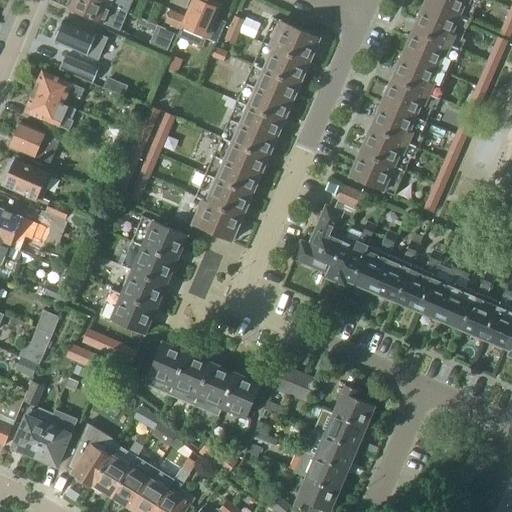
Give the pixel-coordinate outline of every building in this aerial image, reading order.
[(74,0),(70,10),(104,25),(120,32),(129,11),(103,0),(74,0)] [(103,0),(129,11),(134,1),(130,0),(103,0)] [(173,0),(172,2),(187,8),(190,0),(173,0)] [(180,30),(178,38),(203,49),(222,4),(211,0),(193,0),(186,18),(181,31),(180,30)] [(426,0),(425,3),(470,23),(478,6),(481,7),(484,0),(426,0)] [(470,23),(425,3),(404,53),(449,73),(455,59),(458,60),(466,40),(463,39),(470,23)] [(170,11),(165,24),(180,30),(181,31),(186,18),(186,17),(170,11)] [(237,14),(230,40),(241,43),(248,17),(237,14)] [(264,41),(311,61),(321,38),(274,18),(264,41)] [(137,24),(155,32),(150,45),(167,53),(175,35),(166,31),(166,30),(140,19),(137,24)] [(509,37),(511,30),(511,23),(505,20),(499,32),(509,37)] [(57,41),(89,56),(99,61),(103,51),(108,40),(66,21),(57,41)] [(497,37),(492,49),(502,53),(507,41),(497,37)] [(254,64),(301,84),(311,61),(264,41),(254,64)] [(492,49),(487,61),(497,66),(502,53),(492,49)] [(449,73),(404,53),(382,103),(417,118),(426,122),(432,107),(437,109),(445,89),(442,88),(449,73)] [(61,71),(92,85),(99,70),(68,56),(61,71)] [(497,66),(487,61),(481,74),(491,78),(497,66)] [(237,102),(285,122),(301,84),(254,64),(237,102)] [(84,90),(44,73),(36,92),(65,105),(69,95),(80,100),(84,90)] [(491,78),(481,74),(476,86),(486,90),(491,78)] [(476,86),(471,98),(481,102),(486,90),(476,86)] [(65,105),(36,92),(27,112),(70,131),(75,122),(72,121),(76,110),(65,106),(65,105)] [(481,102),(471,98),(466,110),(475,114),(481,102)] [(221,139),(269,160),(285,122),(237,102),(221,139)] [(426,122),(417,118),(382,103),(361,153),(395,168),(405,172),(411,157),(415,158),(423,138),(420,137),(426,122)] [(126,165),(110,202),(120,206),(161,111),(150,106),(143,124),(141,127),(138,136),(126,165)] [(470,127),(475,114),(466,110),(460,122),(470,127)] [(138,201),(174,117),(165,112),(128,197),(138,201)] [(126,120),(122,129),(125,131),(138,136),(141,127),(126,120)] [(455,135),(465,139),(470,127),(460,122),(455,135)] [(21,124),(11,147),(37,158),(37,157),(52,163),(61,143),(46,136),(47,135),(21,124)] [(122,129),(110,158),(126,165),(138,136),(125,131),(122,129)] [(460,151),(465,139),(455,135),(450,147),(460,151)] [(204,176),(252,197),(269,160),(221,139),(204,176)] [(454,163),(460,151),(450,147),(444,159),(454,163)] [(361,153),(350,178),(394,196),(405,172),(395,168),(361,153)] [(454,163),(444,159),(439,171),(449,176),(454,163)] [(11,161),(6,175),(11,177),(7,187),(43,202),(48,191),(44,189),(50,176),(17,162),(17,163),(11,161)] [(439,171),(434,184),(444,188),(449,176),(439,171)] [(194,200),(242,220),(252,197),(204,176),(194,200)] [(428,196),(438,200),(444,188),(434,184),(428,196)] [(345,185),(338,201),(357,210),(364,193),(345,185)] [(438,200),(428,196),(423,208),(433,212),(438,200)] [(185,221),(233,243),(242,220),(194,200),(185,221)] [(52,202),(47,214),(68,223),(69,224),(70,223),(84,229),(89,217),(73,210),(52,202)] [(0,209),(0,241),(9,246),(14,233),(40,243),(41,240),(58,247),(68,223),(47,214),(44,213),(38,226),(0,209)] [(302,244),(296,259),(331,274),(344,241),(333,236),(342,216),(326,209),(312,243),(310,247),(302,244)] [(331,274),(329,279),(346,286),(348,282),(354,284),(369,247),(368,247),(377,226),(376,226),(379,219),(374,216),(371,223),(367,221),(358,242),(356,246),(344,241),(331,274)] [(146,335),(189,237),(143,217),(122,266),(134,272),(124,295),(112,290),(100,316),(146,335)] [(390,232),(384,246),(393,250),(399,236),(390,232)] [(392,257),(376,294),(397,303),(413,266),(412,266),(424,238),(415,234),(403,262),(392,257)] [(0,269),(15,276),(21,263),(18,262),(22,251),(9,246),(0,241),(0,269)] [(369,247),(354,284),(376,294),(392,257),(390,256),(393,250),(384,246),(381,252),(369,247)] [(413,266),(397,303),(420,313),(436,276),(434,275),(443,254),(434,250),(425,271),(413,266)] [(460,279),(466,264),(455,259),(449,274),(460,279)] [(466,264),(460,279),(467,282),(473,266),(466,264)] [(480,295),(464,332),(485,341),(501,304),(498,303),(487,298),(497,276),(488,273),(478,294),(480,295)] [(436,276),(420,313),(441,322),(457,285),(436,276)] [(501,304),(485,341),(507,351),(511,339),(511,308),(509,307),(511,300),(511,283),(509,282),(498,303),(501,304)] [(50,283),(44,296),(64,305),(70,292),(50,283)] [(457,285),(441,322),(464,332),(480,295),(478,294),(457,285)] [(45,312),(37,329),(53,335),(60,318),(45,312)] [(26,340),(19,357),(21,358),(38,365),(39,366),(40,364),(53,335),(37,329),(31,343),(26,340)] [(88,329),(82,343),(132,365),(138,351),(88,329)] [(165,343),(146,387),(220,419),(224,409),(248,419),(263,385),(165,343)] [(72,344),(66,359),(124,384),(130,370),(72,344)] [(21,358),(15,371),(33,378),(38,365),(21,358)] [(283,367),(274,388),(286,393),(295,372),(283,367)] [(297,398),(306,376),(295,372),(286,393),(297,398)] [(307,403),(317,381),(306,376),(297,398),(307,403)] [(37,408),(45,388),(33,383),(29,392),(25,403),(37,408)] [(0,415),(16,421),(23,402),(25,403),(29,392),(18,387),(11,406),(0,401),(0,415)] [(347,387),(335,414),(367,428),(376,407),(356,399),(359,392),(347,387)] [(268,401),(264,410),(282,417),(285,409),(268,401)] [(26,418),(13,447),(35,457),(49,427),(54,414),(39,408),(35,412),(31,410),(29,411),(26,418)] [(323,409),(314,431),(358,450),(367,428),(335,414),(323,409)] [(49,427),(35,457),(56,466),(69,436),(76,421),(55,411),(54,414),(49,427)] [(16,421),(0,415),(0,444),(5,446),(16,421)] [(259,422),(255,431),(267,436),(271,427),(259,422)] [(255,431),(252,439),(269,446),(273,448),(274,445),(277,440),(267,436),(255,431)] [(314,431),(305,452),(306,452),(317,457),(349,471),(358,450),(314,431)] [(213,464),(214,463),(228,474),(238,462),(224,451),(225,450),(211,438),(199,452),(213,464)] [(246,453),(258,458),(262,448),(251,443),(246,453)] [(92,446),(73,476),(92,487),(94,485),(111,458),(92,446)] [(111,458),(94,485),(113,497),(130,470),(138,458),(118,446),(111,458)] [(305,452),(295,473),(297,474),(308,479),(340,493),(349,471),(317,457),(306,452),(305,452)] [(154,454),(148,464),(156,470),(163,459),(154,454)] [(167,492),(155,511),(182,511),(187,505),(192,496),(181,489),(197,463),(189,458),(182,469),(181,468),(174,481),(167,492)] [(174,464),(166,476),(167,476),(174,481),(181,468),(174,464)] [(130,470),(113,497),(131,509),(148,481),(130,470)] [(308,479),(296,508),(306,511),(307,511),(311,506),(325,511),(331,511),(340,493),(308,479)] [(148,481),(131,509),(136,511),(155,511),(167,492),(160,488),(148,481)] [(263,502),(275,511),(286,511),(290,507),(271,491),(263,502)] [(226,500),(218,511),(230,511),(235,506),(226,500)]
